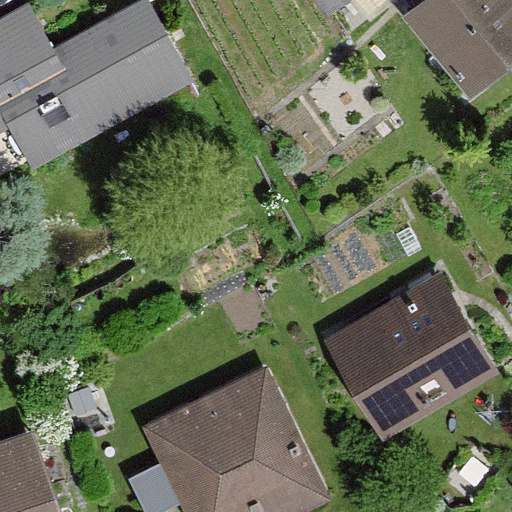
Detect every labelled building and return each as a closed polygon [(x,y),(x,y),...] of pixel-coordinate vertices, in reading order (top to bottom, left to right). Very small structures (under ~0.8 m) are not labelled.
[(468,103),(511,66),(511,0),(401,0),(389,11),(468,103)] [(33,168),(194,86),(152,4),(57,53),(34,8),(0,25),(0,135),(13,129),(33,168)] [(385,441),(501,370),(444,276),(328,347),(385,441)] [(189,511),(282,511),(333,488),(276,370),(150,430),(189,511)] [(0,511),(58,511),(28,429),(0,439),(0,511)]
